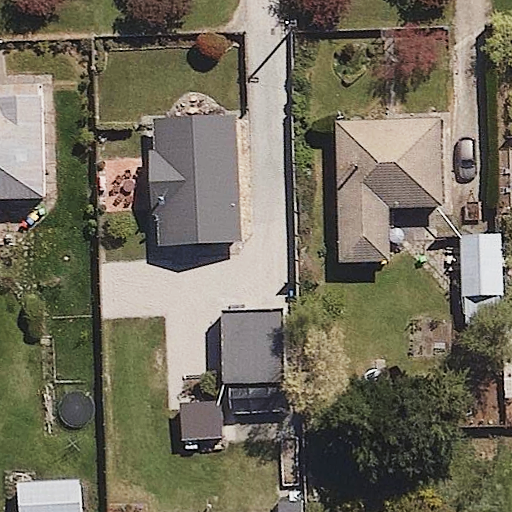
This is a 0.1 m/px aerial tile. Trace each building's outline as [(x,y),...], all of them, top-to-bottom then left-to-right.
[(0,268),(14,268),(14,232),(0,231),(0,204),(52,204),(50,99),(0,99),(0,268)] [(344,150),(332,151),(336,268),(396,266),(394,211),(453,209),(450,121),(343,125),(344,150)] [(245,231),(245,128),(160,128),(160,162),(128,162),(128,205),(184,205),(184,246),(210,246),(210,231),(245,231)] [(505,229),(464,230),(466,301),(506,300),(505,229)] [(229,432),(256,432),(256,386),(292,386),(291,311),(228,312),(229,432)] [(89,511),(91,485),(16,482),(14,511),(89,511)]
